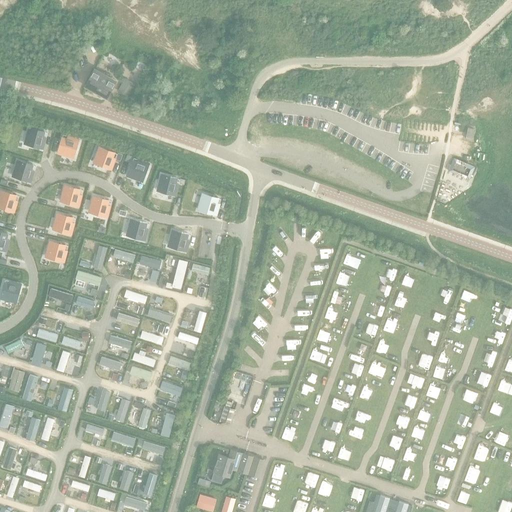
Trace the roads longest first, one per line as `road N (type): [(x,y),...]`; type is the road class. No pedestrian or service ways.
road 1 (unknown): [(161,511),(225,314),(251,180),(241,142),(264,81),(288,67),(451,61),(511,12)]
road 2 (unclassified): [(235,157),(256,84),(270,68),(440,59),(511,3)]
road 3 (tertiary): [(172,511),(239,292),(260,168)]
road 4 (tertiary): [(511,257),(260,168)]
road 5 (tertiary): [(235,157),(0,83)]
